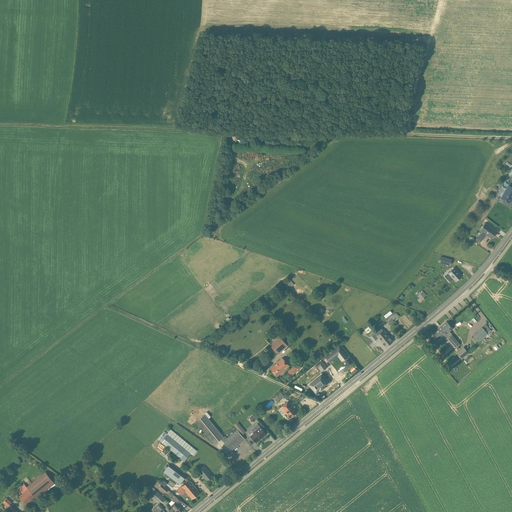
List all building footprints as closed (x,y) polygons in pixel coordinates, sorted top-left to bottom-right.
[(511,186),(509,185),(501,198),(509,203),(511,198),(511,186)] [(477,238),(475,241),(479,244),(481,241),(486,235),(491,239),(497,231),(485,222),(480,230),(482,232),(478,238),(477,238)] [(454,267),(448,273),(451,276),(447,279),(450,283),(454,279),(456,281),(462,276),(454,267)] [(426,295),(422,292),(418,296),(422,301),(425,299),(424,297),(426,295)] [(446,321),(440,326),(443,329),(443,330),(449,337),(452,334),(449,331),(453,328),(446,321)] [(378,338),(385,347),(393,341),(384,330),(380,326),(369,335),(370,337),(369,337),(370,338),(366,341),(369,345),(378,338)] [(443,329),(440,326),(438,328),(439,329),(432,335),(437,340),(443,335),(446,339),(447,339),(455,348),(460,343),(452,334),(449,337),(443,330),(443,329)] [(488,334),(483,328),(474,335),(480,342),(488,334)] [(270,345),(278,354),(288,346),(279,336),(270,345)] [(340,347),(326,358),(329,363),(338,356),(342,361),(347,357),(340,347)] [(457,353),(462,360),(469,353),(464,347),(457,353)] [(277,376),(289,366),(282,358),(270,369),(277,376)] [(318,368),(321,372),(327,367),(322,360),(315,365),(318,368)] [(297,363),(288,371),(292,375),(301,367),(297,363)] [(322,375),(311,384),(317,391),(320,388),(321,389),(324,386),(324,385),(327,382),(322,375)] [(275,398),(277,401),(283,396),(281,393),(275,398)] [(298,412),(289,400),(281,407),(290,418),(298,412)] [(225,436),(224,437),(205,414),(195,422),(214,444),(221,439),(231,451),(245,439),(237,430),(227,438),(225,436)] [(249,434),(253,440),(254,441),(255,442),(259,440),(258,439),(265,433),(260,427),(253,433),(252,432),(249,434)] [(161,442),(184,461),(195,449),(171,430),(161,442)] [(180,483),(186,476),(170,464),(164,471),(180,483)] [(214,478),(204,466),(198,471),(208,483),(214,478)] [(26,487),(28,489),(19,496),(25,504),(35,497),(36,499),(55,483),(45,471),(26,487)] [(186,492),(194,485),(190,481),(182,487),(182,488),(179,491),(182,495),(186,492)] [(194,485),(186,492),(187,494),(188,493),(193,498),(199,493),(194,487),(194,486),(194,485)] [(155,490),(152,493),(154,495),(160,501),(163,497),(157,491),(157,492),(155,490)] [(180,502),(181,501),(175,496),(172,501),(174,502),(171,505),(176,511),(179,511),(184,508),(181,505),(182,504),(180,502)] [(7,498),(3,502),(8,507),(12,502),(7,498)] [(161,511),(165,509),(160,503),(155,507),(157,509),(155,511),(161,511)]
